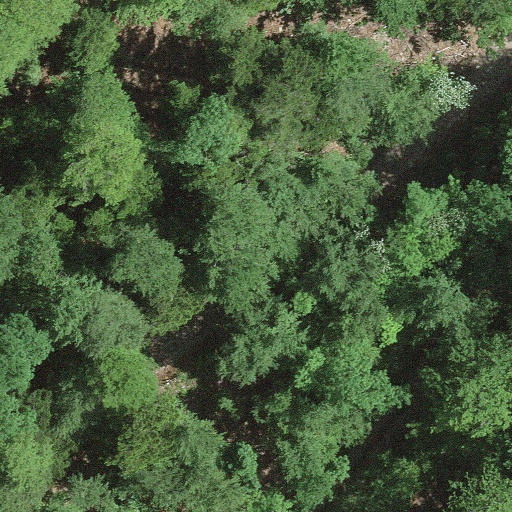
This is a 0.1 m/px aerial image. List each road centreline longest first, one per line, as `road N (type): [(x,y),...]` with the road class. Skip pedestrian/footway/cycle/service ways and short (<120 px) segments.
road 1 (track): [(511,86),(417,150),(5,511)]
road 2 (track): [(511,276),(333,511)]
